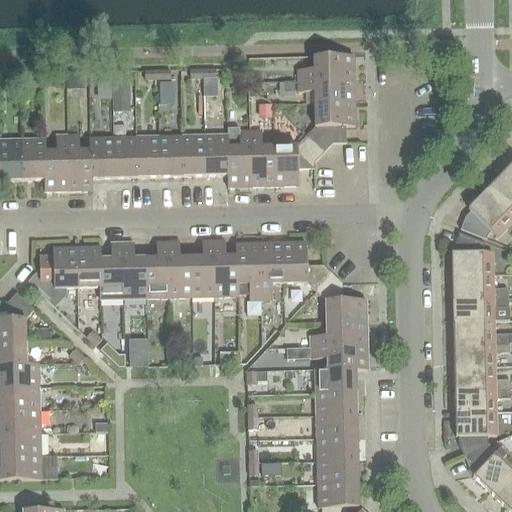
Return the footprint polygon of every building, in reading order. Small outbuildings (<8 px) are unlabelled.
[(297,72),(297,84),(354,82),(353,59),(313,60),(313,72),(297,72)] [(190,81),(203,81),(202,72),(190,72),(190,81)] [(215,72),(202,72),(203,81),(215,81),(215,72)] [(145,82),(157,82),(157,73),(144,73),(145,82)] [(170,73),(157,73),(157,82),(170,82),(170,73)] [(112,83),(111,74),(99,74),(99,83),(112,83)] [(111,74),(112,83),(124,83),(124,74),(111,74)] [(7,85),(20,85),(20,76),(7,76),(7,85)] [(32,76),(20,76),(20,85),(33,85),(32,76)] [(85,76),(67,76),(67,92),(85,92),(85,76)] [(354,82),(297,84),(298,95),(314,94),(314,106),(354,105),(354,82)] [(240,83),(232,83),(232,94),(240,94),(240,83)] [(129,108),(128,84),(112,84),(113,109),(129,108)] [(295,84),(285,85),(285,95),(295,95),(295,84)] [(172,85),(159,85),(160,98),(172,98),(172,85)] [(338,146),(338,129),(355,129),(354,105),(314,106),(314,130),(305,139),(323,156),(332,146),(338,146)] [(271,108),(261,108),(261,121),(271,121),(271,108)] [(227,178),(227,183),(227,191),(251,190),(250,133),(239,134),(239,131),(227,131),(227,138),(227,150),(228,178),(227,178)] [(274,189),(273,149),(261,149),(261,133),(250,133),(251,190),(274,189)] [(67,138),(68,194),(92,194),(91,181),(90,181),(90,153),(89,153),(78,153),(78,137),(67,138)] [(68,194),(67,138),(56,138),(56,154),(45,154),(44,154),(45,182),(44,182),(44,195),(68,194)] [(205,179),(204,138),(181,139),(182,179),(205,179)] [(227,150),(227,138),(204,138),(205,179),(227,178),(228,178),(227,150)] [(159,180),(158,139),(136,140),(136,180),(159,180)] [(182,179),(181,139),(158,139),(159,180),(182,179)] [(274,189),(297,189),(297,172),(314,172),(314,165),(323,156),(305,139),(297,148),(273,149),(274,189)] [(113,181),(113,140),(89,141),(89,153),(90,153),(90,181),(91,181),(113,181)] [(136,180),(136,140),(113,140),(113,181),(136,180)] [(0,183),(22,183),(21,142),(0,142),(0,183)] [(21,142),(22,183),(44,182),(45,182),(44,154),(45,154),(45,142),(21,142)] [(511,164),(499,178),(511,189),(511,164)] [(511,189),(499,178),(484,194),(511,221),(511,189)] [(470,214),(464,219),(460,232),(486,242),(487,237),(491,233),(498,240),(511,224),(511,221),(484,194),(468,211),(470,214)] [(485,245),(458,235),(454,247),(454,256),(451,256),(451,279),(493,278),(492,255),(483,255),(483,250),(485,245)] [(214,300),(213,243),(202,243),(202,260),(190,260),(191,301),(214,300)] [(213,243),(214,300),(238,299),(238,298),(238,287),(237,287),(236,259),(235,259),(224,259),(224,243),(213,243)] [(169,301),(167,244),(156,244),(156,260),(145,261),(146,302),(169,301)] [(191,301),(190,260),(179,260),(178,244),(167,244),(169,301),(191,301)] [(123,302),(122,245),(111,246),(111,262),(100,262),(99,262),(100,290),(99,290),(99,303),(123,302)] [(146,302),(145,261),(133,261),(133,245),(122,245),(123,302),(146,302)] [(283,286),(282,245),(259,246),(260,303),(271,302),(271,286),(283,286)] [(305,245),(282,245),(283,286),(306,286),(316,294),(332,277),(323,268),(306,269),(305,245)] [(260,303),(259,246),(235,246),(235,259),(236,259),(237,287),(238,287),(238,298),(249,298),(249,303),(260,303)] [(36,275),(27,284),(45,301),(53,291),(77,291),(76,250),(53,251),(53,259),(39,259),(40,275),(36,275)] [(76,250),(77,291),(99,290),(100,290),(99,262),(100,262),(100,250),(76,250)] [(332,277),(316,294),(325,303),(326,327),(366,326),(366,303),(342,303),(342,286),(332,277)] [(493,278),(451,279),(452,302),(508,300),(507,291),(493,291),(493,278)] [(7,305),(7,306),(8,322),(0,322),(0,345),(25,345),(25,322),(34,312),(16,296),(7,305)] [(508,300),(452,302),(452,325),(494,323),(508,323),(508,310),(508,300)] [(494,323),(452,325),(453,347),(509,346),(511,346),(511,336),(494,337),(494,323)] [(366,326),(326,327),(326,339),(310,339),(310,350),(367,349),(366,326)] [(49,332),(34,332),(35,344),(49,344),(49,332)] [(92,334),(86,340),(95,349),(101,344),(92,334)] [(0,368),(26,368),(26,367),(25,345),(0,345),(0,368)] [(509,346),(453,347),(453,370),(495,369),(494,356),(509,355),(509,346)] [(355,373),(363,373),(367,373),(367,349),(310,350),(310,361),(327,361),(327,372),(327,373),(355,372),(355,373)] [(309,351),(286,352),(286,362),(309,361),(309,351)] [(84,360),(75,352),(69,358),(78,367),(84,360)] [(146,356),(128,357),(129,370),(131,370),(147,370),(146,356)] [(202,360),(193,360),(194,368),(202,368),(202,360)] [(0,391),(39,391),(38,367),(26,367),(26,368),(0,368),(0,391)] [(495,369),(453,370),(454,393),(510,392),(509,382),(495,383),(495,369)] [(327,373),(327,372),(314,373),(315,396),(355,395),(355,373),(355,372),(327,373)] [(247,387),(255,387),(255,375),(246,375),(247,387)] [(0,414),(39,413),(39,391),(0,391),(0,414)] [(510,392),(454,393),(454,416),(495,414),(495,401),(510,401),(510,392)] [(355,395),(315,396),(315,419),(356,418),(355,395)] [(247,408),(247,420),(256,420),(256,408),(247,408)] [(0,437),(40,436),(39,413),(0,414),(0,437)] [(458,439),(458,447),(463,459),(489,448),(486,443),(486,438),(496,438),(495,414),(454,416),(455,439),(458,439)] [(356,418),(315,419),(316,442),(356,441),(356,418)] [(256,420),(247,420),(248,433),(256,433),(256,420)] [(106,427),(94,427),(94,435),(106,435),(106,427)] [(0,459),(40,459),(40,436),(0,437),(0,459)] [(356,441),(316,442),(316,465),(357,464),(356,441)] [(489,448),(463,459),(469,471),(474,476),(472,479),(489,495),(511,470),(511,459),(501,449),(499,444),(489,448)] [(248,453),(248,466),(257,466),(257,453),(248,453)] [(40,459),(0,459),(0,483),(41,483),(40,459)] [(357,464),(316,465),(317,487),(357,486),(357,464)] [(274,465),(261,466),(261,478),(275,477),(274,465)] [(248,466),(249,479),(257,478),(257,466),(248,466)] [(511,470),(489,495),(505,511),(511,503),(511,470)] [(357,486),(317,487),(317,511),(321,511),(320,511),(344,511),(345,510),(358,510),(357,486)]
